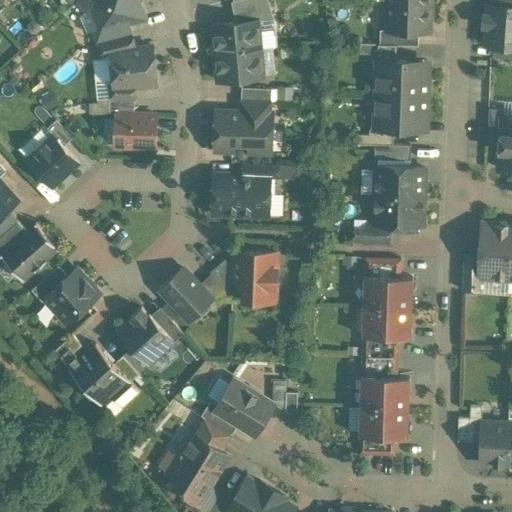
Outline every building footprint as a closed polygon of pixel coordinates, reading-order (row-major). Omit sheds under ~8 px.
[(77,0),(77,1),(86,11),(90,7),(89,6),(95,0),(77,0)] [(86,11),(80,16),(87,31),(93,30),(99,28),(99,29),(129,21),(146,17),(140,2),(139,0),(95,0),(89,6),(90,7),(86,11)] [(234,0),(231,1),(236,22),(258,19),(258,20),(274,18),(268,0),(234,0)] [(430,5),(389,3),(388,29),(419,30),(429,31),(430,5)] [(511,5),(493,4),(489,4),(488,12),(484,12),(483,26),(487,26),(486,44),(496,44),(511,45),(511,5)] [(236,22),(213,24),(215,52),(261,47),(258,20),(258,19),(236,22)] [(129,21),(99,29),(99,28),(93,30),(97,42),(132,33),(129,21)] [(419,30),(388,29),(380,29),(380,43),(397,44),(419,45),(419,30)] [(132,33),(97,42),(98,53),(111,52),(110,49),(133,47),(132,33)] [(397,44),(380,43),(361,42),(360,52),(372,52),(372,59),(378,59),(378,58),(396,59),(397,44)] [(511,45),(496,44),(495,56),(511,57),(511,45)] [(133,47),(110,49),(111,52),(114,85),(114,88),(134,86),(157,83),(153,45),(133,47)] [(261,47),(215,52),(218,79),(263,75),(261,47)] [(396,59),(378,58),(378,59),(377,92),(427,94),(428,62),(406,62),(407,59),(396,59)] [(134,86),(114,88),(114,85),(109,85),(111,98),(135,99),(134,86)] [(272,88),(242,87),(241,99),(271,100),(272,88)] [(427,94),(377,92),(376,126),(394,127),(404,127),(405,125),(426,126),(427,94)] [(111,98),(110,98),(109,113),(116,113),(117,112),(135,112),(135,99),(111,98)] [(241,99),(240,98),(239,110),(272,112),(273,100),(271,100),(241,99)] [(504,108),(489,107),(488,135),(501,136),(503,116),(504,116),(504,108)] [(239,110),(217,110),(215,149),(233,150),(234,142),(250,143),(250,151),(271,151),(273,112),(272,112),(239,110)] [(135,112),(117,112),(116,113),(116,118),(115,142),(115,146),(155,147),(157,113),(135,112)] [(511,116),(504,116),(503,116),(501,136),(499,168),(511,168),(511,116)] [(116,118),(104,117),(103,141),(115,142),(116,118)] [(73,137),(57,119),(48,127),(54,134),(64,145),(73,137)] [(394,127),(376,126),(370,125),(370,133),(358,133),(357,143),(375,144),(375,143),(393,144),(393,143),(394,127)] [(64,145),(54,134),(27,158),(52,185),(79,161),(64,145)] [(411,144),(393,143),(393,144),(375,143),(375,144),(375,159),(411,160),(411,144)] [(279,164),(243,162),(242,174),(270,175),(270,177),(278,177),(279,164)] [(425,166),(377,165),(376,193),(424,195),(425,166)] [(242,174),(214,173),(213,211),(269,214),(270,177),(270,175),(242,174)] [(0,181),(0,215),(8,208),(17,200),(0,181)] [(424,195),(376,193),(375,222),(375,223),(391,224),(423,225),(424,195)] [(8,208),(0,215),(0,236),(19,220),(8,208)] [(19,220),(0,236),(0,252),(1,254),(28,230),(19,220)] [(500,222),(483,221),(481,254),(479,276),(482,276),(509,278),(511,240),(511,229),(506,229),(500,222)] [(28,230),(1,254),(23,279),(35,268),(36,269),(47,259),(47,258),(59,247),(37,222),(28,230)] [(391,224),(375,223),(375,222),(367,222),(367,229),(355,228),(354,240),(390,242),(391,224)] [(511,222),(500,222),(506,229),(511,229),(511,240),(509,278),(511,278),(511,222)] [(277,252),(234,250),(233,266),(233,276),(245,289),(244,299),(264,299),(276,299),(276,285),(277,285),(277,268),(277,267),(277,252)] [(481,254),(464,253),(463,289),(481,290),(482,276),(479,276),(481,254)] [(402,258),(366,257),(365,274),(401,276),(402,258)] [(232,266),(225,258),(211,271),(212,272),(232,296),(232,298),(233,298),(244,299),(245,289),(233,276),(233,266),(232,266)] [(59,265),(32,289),(42,300),(45,297),(44,296),(68,275),(59,265)] [(68,275),(44,296),(45,297),(67,322),(100,292),(77,267),(68,275)] [(199,284),(184,267),(161,288),(189,319),(212,298),(214,296),(201,282),(199,284)] [(232,296),(212,272),(201,282),(214,296),(212,298),(219,306),(224,302),(233,302),(233,298),(232,298),(232,296)] [(401,276),(365,274),(364,305),(412,306),(413,276),(401,276)] [(412,306),(364,305),(363,335),(399,336),(411,336),(412,306)] [(148,313),(142,306),(131,316),(132,318),(118,330),(149,364),(175,340),(155,317),(150,312),(148,313)] [(184,332),(164,309),(155,317),(175,340),(184,332)] [(73,333),(55,349),(64,360),(65,359),(82,343),(73,333)] [(399,336),(363,335),(363,354),(398,356),(399,336)] [(97,342),(88,350),(82,343),(65,359),(71,365),(69,367),(101,403),(111,394),(113,396),(131,380),(115,362),(97,342)] [(140,372),(123,354),(115,362),(131,380),(140,372)] [(398,356),(363,354),(362,374),(398,375),(398,356)] [(398,375),(362,374),(361,404),(409,406),(410,376),(398,375)] [(218,404),(215,409),(238,423),(256,434),(275,403),(234,378),(218,404)] [(131,380),(113,396),(122,406),(140,390),(131,380)] [(286,381),(274,381),(274,396),(285,397),(286,381)] [(298,391),(286,391),(286,402),(298,402),(298,391)] [(238,423),(215,409),(218,404),(211,400),(202,415),(205,417),(231,433),(232,433),(238,423)] [(298,402),(286,402),(285,410),(297,417),(298,402)] [(409,406),(361,404),(360,434),(396,435),(408,436),(409,406)] [(471,405),(470,417),(459,416),(458,440),(481,441),(482,421),(482,405),(471,405)] [(231,433),(205,417),(196,432),(225,450),(223,445),(231,433)] [(509,422),(482,421),(481,441),(480,462),(495,462),(495,463),(503,463),(507,463),(509,422)] [(195,432),(183,451),(180,449),(178,453),(173,450),(169,451),(163,461),(164,465),(172,470),(170,473),(191,497),(199,503),(210,484),(229,453),(225,450),(196,432),(195,432)] [(396,435),(360,434),(359,452),(395,453),(396,435)] [(258,482),(248,476),(236,495),(226,510),(227,511),(229,511),(258,511),(274,488),(260,479),(258,482)] [(210,484),(199,503),(191,497),(186,504),(198,511),(206,511),(221,490),(210,484)] [(221,490),(206,511),(226,511),(227,511),(226,510),(236,495),(223,487),(221,490)] [(287,496),(274,488),(258,511),(291,511),(296,505),(285,499),(287,496)]
